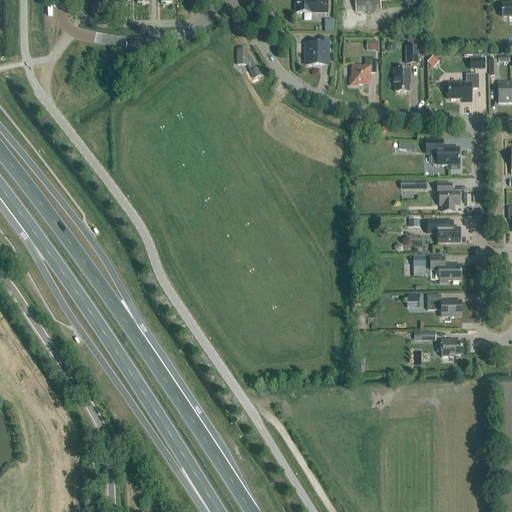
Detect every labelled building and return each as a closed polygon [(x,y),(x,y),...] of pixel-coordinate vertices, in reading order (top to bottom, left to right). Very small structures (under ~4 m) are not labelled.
[(303,15),(312,15),(312,14),(327,14),(328,0),(315,0),(315,1),(312,1),(311,0),(295,0),(295,11),(304,12),(303,15)] [(381,11),(379,0),(354,0),(356,13),(381,11)] [(511,4),(502,5),(502,18),(511,17),(511,4)] [(325,19),(325,31),(334,32),(334,20),(325,19)] [(305,66),(321,66),(321,57),(328,57),(328,40),(319,40),(319,44),(301,44),(301,45),(308,45),(308,51),(306,51),(305,66)] [(406,48),(406,64),(417,64),(417,48),(416,48),(416,40),(407,40),(407,48),(406,48)] [(367,42),(366,50),(378,51),(379,42),(367,42)] [(237,66),(247,66),(247,50),(237,50),(237,66)] [(439,62),(433,56),(427,63),(433,69),(439,62)] [(470,70),(484,70),(484,59),(470,59),(470,70)] [(365,67),(352,67),(352,79),(350,79),(350,86),(358,87),(358,85),(369,85),(370,74),(376,74),(376,60),(365,60),(365,67)] [(261,76),(257,69),(250,72),(254,79),(261,76)] [(395,81),(395,93),(409,93),(409,81),(410,81),(410,70),(394,70),(394,81),(395,81)] [(466,76),(466,84),(448,84),(448,100),(462,100),(462,103),(471,103),(471,89),(478,89),(478,75),(466,76)] [(510,104),(510,84),(497,84),(498,104),(510,104)] [(426,141),(426,155),(431,155),(431,166),(450,166),(450,169),(459,169),(458,149),(442,149),(442,141),(426,141)] [(425,181),(400,181),(400,189),(425,189),(425,181)] [(454,206),(459,206),(459,192),(451,192),(451,184),(437,184),(437,195),(439,195),(439,207),(442,207),(442,213),(454,213),(454,206)] [(419,229),(419,218),(408,219),(409,229),(419,229)] [(458,243),(458,230),(460,230),(460,229),(452,229),(452,221),(427,222),(427,235),(437,235),(437,244),(460,243),(458,243)] [(413,267),(425,267),(425,257),(413,257),(413,267)] [(448,282),(461,281),(460,265),(444,266),(444,258),(430,258),(430,271),(439,270),(439,284),(448,284),(448,282)] [(441,311),(441,317),(461,317),(461,302),(441,302),(440,295),(427,296),(427,311),(441,311)] [(421,332),(414,332),(414,340),(421,340),(435,340),(435,332),(421,332)] [(462,356),(462,342),(449,342),(449,341),(441,341),(441,346),(437,346),(437,353),(441,353),(441,358),(450,358),(450,356),(462,356)]
